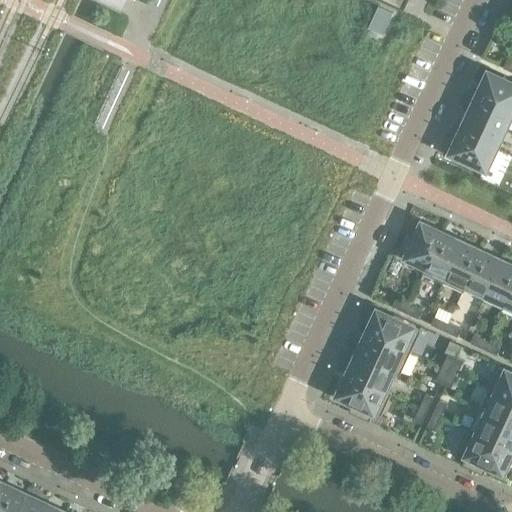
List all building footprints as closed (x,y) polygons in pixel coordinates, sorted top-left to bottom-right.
[(249,0),(216,0),(199,39),(355,111),(379,60),(249,0)] [(511,71),(511,61),(506,59),(503,67),(511,71)] [(511,82),(488,71),(478,92),(511,107),(511,82)] [(504,128),(511,110),(511,107),(478,92),(469,111),(504,128)] [(495,147),(504,128),(469,111),(460,131),(495,147)] [(171,114),(92,284),(236,350),(315,181),(171,114)] [(485,168),(495,147),(460,131),(451,151),(485,168)] [(427,265),(442,232),(422,222),(414,238),(406,235),(398,252),(426,265),(427,265)] [(443,282),(462,241),(442,232),(427,265),(426,265),(422,272),(443,282)] [(466,283),(481,250),(462,241),(443,282),(463,291),(467,284),(466,283)] [(485,293),(501,259),(481,250),(466,283),(467,284),(485,293)] [(505,302),(511,286),(511,264),(501,259),(485,293),(505,302)] [(405,312),(409,304),(395,297),(392,305),(405,312)] [(422,310),(409,304),(405,312),(418,318),(422,310)] [(377,309),(367,331),(410,351),(420,329),(377,309)] [(444,330),(448,322),(435,316),(431,324),(444,330)] [(461,328),(448,322),(444,330),(458,336),(461,328)] [(400,372),(410,351),(367,331),(357,352),(393,369),(400,372)] [(483,348),(487,340),(474,334),(470,342),(483,348)] [(500,346),(487,340),(483,348),(497,354),(500,346)] [(393,369),(357,352),(348,372),(384,389),(384,388),(393,369)] [(449,369),(456,356),(448,353),(442,366),(449,369)] [(463,360),(456,356),(449,369),(457,373),(463,360)] [(443,383),(449,369),(442,366),(435,379),(443,383)] [(511,372),(499,366),(489,388),(511,398),(511,372)] [(451,386),(457,373),(449,369),(443,383),(451,386)] [(391,392),(384,388),(384,389),(348,372),(338,394),(353,401),(348,411),(369,421),(374,411),(381,414),(391,392)] [(511,423),(511,398),(489,388),(479,409),(486,413),(486,412),(511,423)] [(426,393),(420,406),(427,410),(434,396),(426,393)] [(439,399),(433,412),(441,416),(447,403),(439,399)] [(421,423),(427,410),(420,406),(413,419),(421,423)] [(435,429),(441,416),(433,412),(427,425),(435,429)] [(511,449),(511,423),(486,412),(486,413),(477,432),(477,433),(511,449)] [(503,471),(511,450),(511,449),(477,433),(477,432),(470,428),(459,451),(467,454),(462,464),(483,474),(488,464),(503,471)] [(0,511),(15,511),(24,493),(3,484),(0,491),(0,511)] [(40,511),(45,503),(24,493),(15,511),(40,511)] [(63,511),(45,503),(40,511),(63,511)]
